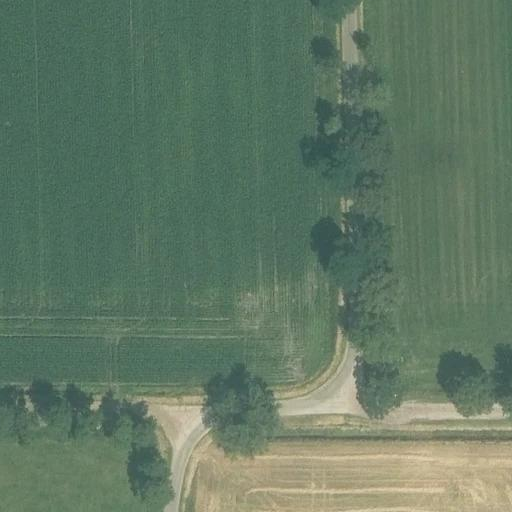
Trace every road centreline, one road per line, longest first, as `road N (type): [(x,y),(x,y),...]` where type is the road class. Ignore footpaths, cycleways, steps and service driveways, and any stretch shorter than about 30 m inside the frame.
road 1 (unclassified): [(331,393),(352,360),(345,0)]
road 2 (track): [(199,427),(152,411),(0,410)]
road 3 (track): [(331,393),(384,409),(511,409)]
road 4 (unclassified): [(331,393),(219,414),(199,427)]
